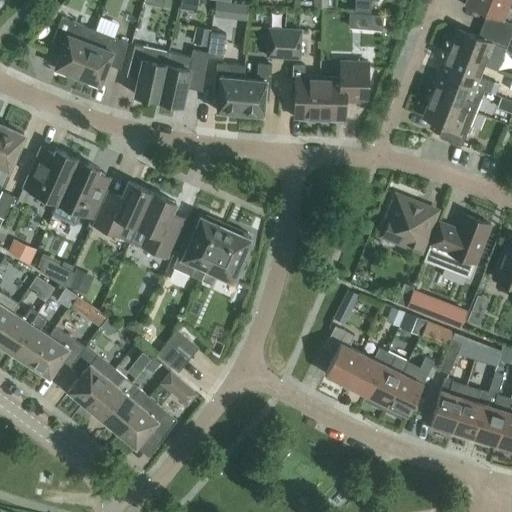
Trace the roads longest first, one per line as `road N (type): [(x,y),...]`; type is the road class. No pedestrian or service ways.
road 1 (residential): [(293,151),(132,132),(0,79)]
road 2 (residential): [(240,371),(393,446),(501,483)]
road 3 (residential): [(240,371),(279,267),(293,151)]
road 4 (residential): [(106,499),(164,476),(240,371)]
road 5 (residential): [(376,157),(438,0)]
road 6 (residential): [(106,499),(92,473),(0,400)]
road 7 (residential): [(511,201),(376,157)]
